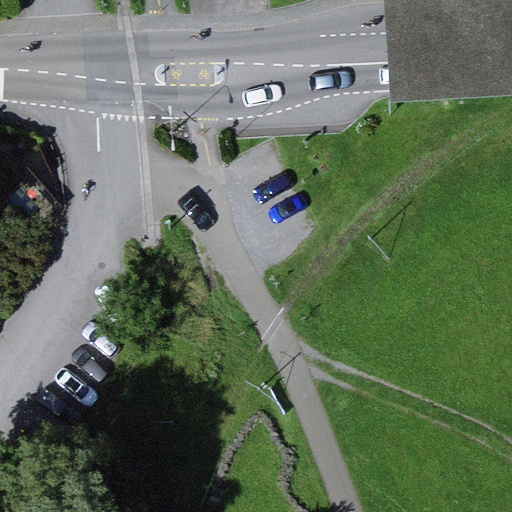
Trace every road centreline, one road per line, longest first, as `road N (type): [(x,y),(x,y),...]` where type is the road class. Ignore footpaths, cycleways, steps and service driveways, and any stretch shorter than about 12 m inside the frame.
road 1 (tertiary): [(511,55),(0,74)]
road 2 (track): [(358,511),(301,365),(226,218)]
road 3 (track): [(301,365),(352,379),(511,450)]
road 4 (track): [(226,218),(97,113)]
road 5 (track): [(165,0),(210,112)]
